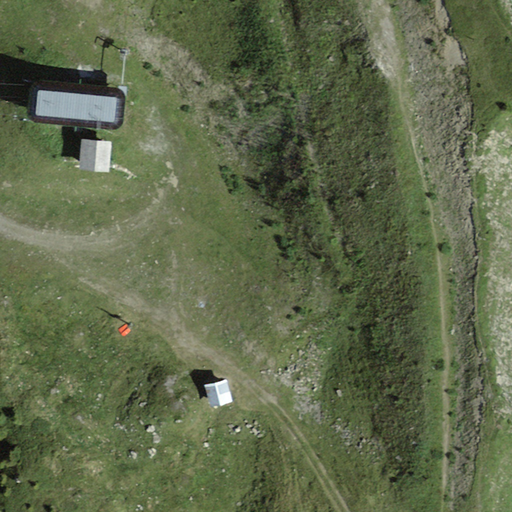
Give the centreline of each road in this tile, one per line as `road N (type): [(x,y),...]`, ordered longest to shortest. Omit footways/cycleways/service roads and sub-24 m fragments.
road 1 (track): [(37,235),(215,351),(285,412),(351,511)]
road 2 (track): [(37,235),(82,243),(120,237),(186,181)]
